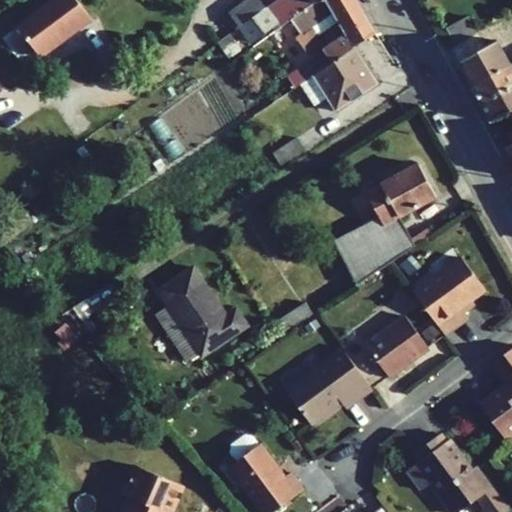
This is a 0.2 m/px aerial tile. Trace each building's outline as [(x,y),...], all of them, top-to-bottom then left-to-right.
[(40,56),(60,42),(58,39),(65,33),(67,36),(91,19),(76,0),(51,0),(17,26),(40,56)] [(239,27),(265,7),(259,0),(245,0),(229,12),(239,27)] [(315,0),(274,0),(265,7),(239,27),(250,43),(272,27),(275,31),(289,20),(311,3),(315,0)] [(315,0),(311,3),(289,20),(299,35),(294,38),(306,54),(320,43),(314,35),(335,19),(345,34),(321,49),(323,52),(286,76),(294,88),(300,84),(312,76),(354,47),(376,33),(355,0),(315,0)] [(446,28),(454,43),(476,31),(468,16),(446,28)] [(217,41),(234,30),(228,21),(212,33),(217,41)] [(450,48),(471,85),(510,64),(504,54),(511,49),(511,33),(484,48),(477,34),(450,48)] [(240,49),(229,34),(218,42),(229,57),(240,49)] [(320,102),(328,113),(334,110),(336,112),(379,84),(354,47),(312,76),(300,84),(314,106),(320,102)] [(511,63),(510,64),(471,85),(480,103),(511,85),(511,63)] [(221,67),(157,111),(183,150),(247,106),(221,67)] [(490,121),(511,110),(511,109),(511,85),(480,103),(490,121)] [(299,95),(294,88),(273,102),(277,110),(299,95)] [(304,150),(296,138),(273,153),(281,164),(304,150)] [(90,154),(83,144),(75,150),(82,160),(90,154)] [(256,154),(262,163),(269,159),(263,149),(256,154)] [(153,164),(158,172),(166,166),(161,158),(153,164)] [(356,285),(415,245),(399,216),(435,196),(418,164),(365,192),(378,218),(333,243),(356,285)] [(427,228),(411,238),(415,245),(431,234),(427,228)] [(399,265),(410,276),(420,265),(410,254),(399,265)] [(412,292),(444,335),(467,318),(460,308),(485,290),(460,257),(412,292)] [(246,326),(235,310),(223,317),(218,309),(219,308),(193,268),(158,291),(167,305),(158,311),(189,359),(199,353),(200,356),(246,326)] [(122,294),(113,282),(75,307),(85,319),(122,294)] [(287,331),(313,314),(305,302),(279,318),(287,331)] [(63,315),(79,333),(89,324),(85,319),(75,307),(63,315)] [(389,377),(429,348),(405,316),(365,344),(389,377)] [(116,319),(103,317),(101,331),(114,333),(116,319)] [(422,335),(428,342),(440,333),(434,325),(422,335)] [(309,343),(314,332),(301,326),(296,336),(309,343)] [(511,346),(491,363),(506,383),(478,403),(504,439),(511,433),(511,346)] [(358,399),(371,388),(342,349),(286,391),(310,424),(353,393),(358,399)] [(453,511),(457,511),(490,488),(475,467),(471,470),(448,440),(445,442),(439,433),(413,452),(419,460),(407,469),(422,489),(431,482),(453,511)] [(262,511),(272,511),(302,490),(289,473),(284,477),(252,436),(245,434),(230,445),(229,453),(236,461),(226,469),(239,485),(241,484),(262,511)] [(181,485),(138,467),(125,495),(130,497),(123,511),(171,511),(170,511),(181,485)] [(507,511),(508,511),(490,488),(476,498),(483,508),(481,510),(482,511),(507,511)]
